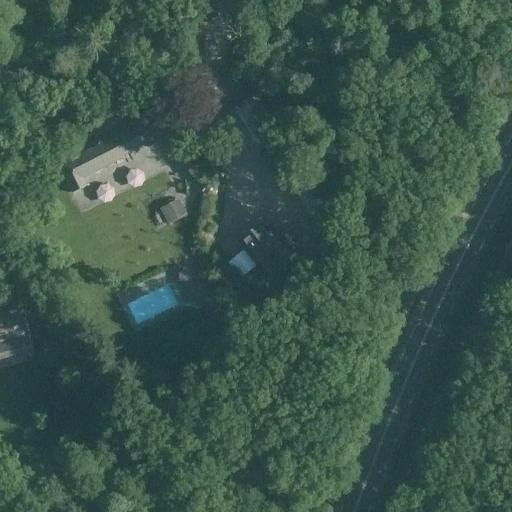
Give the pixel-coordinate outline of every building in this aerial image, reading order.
[(250,96),(234,109),(257,144),(260,142),(276,129),(250,96)] [(58,166),(72,193),(86,185),(83,178),(123,158),(122,156),(146,144),(148,148),(171,136),(160,115),(164,113),(160,105),(133,119),(137,127),(75,158),(75,157),(58,166)] [(279,137),(258,153),(277,176),(297,160),(279,137)] [(300,173),(290,179),(311,214),(322,208),(300,173)] [(179,204),(161,214),(167,224),(185,214),(179,204)] [(305,246),(277,210),(254,227),(282,263),(305,246)] [(0,354),(31,346),(16,290),(0,267),(0,354)]
